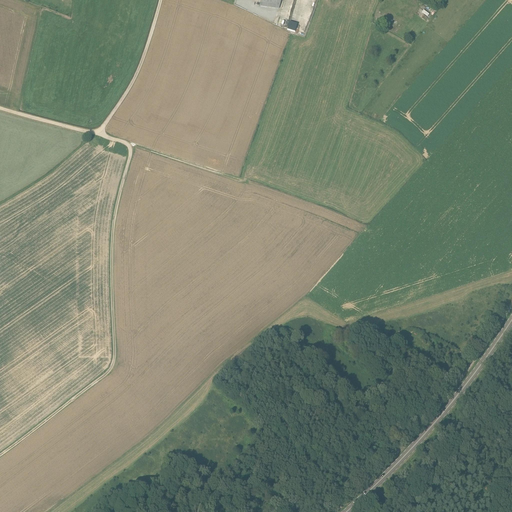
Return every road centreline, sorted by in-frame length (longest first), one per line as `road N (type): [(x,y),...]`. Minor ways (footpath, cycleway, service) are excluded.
road 1 (track): [(511,273),(358,322),(297,311),(285,317),(54,511)]
road 2 (track): [(0,454),(114,359),(112,233),(130,146),(96,133)]
road 3 (primary): [(346,511),(430,427),(511,318)]
road 4 (track): [(96,133),(135,76),(159,0)]
